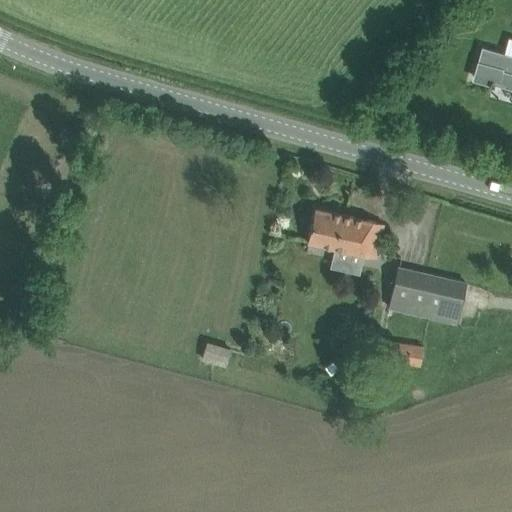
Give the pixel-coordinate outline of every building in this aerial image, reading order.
[(470,52),(465,67),(511,82),(511,81),(511,48),(473,36),(468,51),(470,52)] [(308,240),(376,256),(379,242),(383,222),(315,206),(311,226),(308,240)] [(389,306),(456,322),(460,300),(465,281),(398,265),(394,284),(389,306)] [(385,339),(382,359),(425,365),(428,345),(385,339)] [(195,359),(223,364),(226,345),(198,340),(195,359)]
